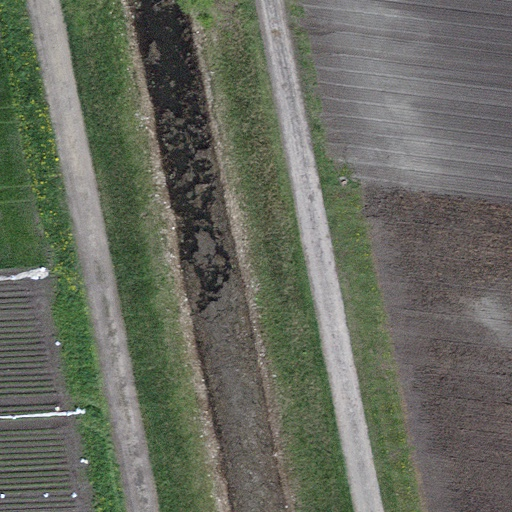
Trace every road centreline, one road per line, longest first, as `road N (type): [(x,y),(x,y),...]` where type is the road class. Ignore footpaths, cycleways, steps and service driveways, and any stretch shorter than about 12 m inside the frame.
road 1 (track): [(44,0),(145,511)]
road 2 (track): [(271,0),(371,511)]
